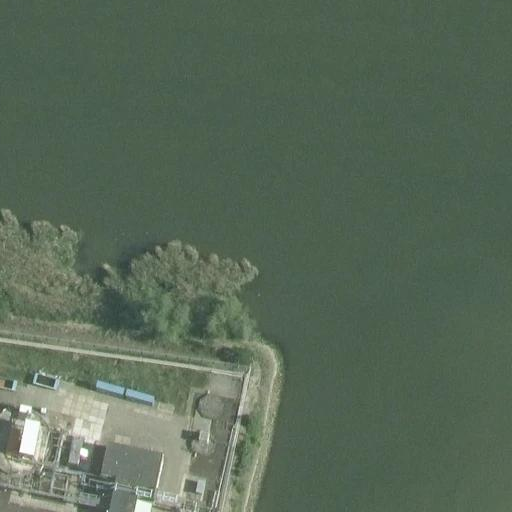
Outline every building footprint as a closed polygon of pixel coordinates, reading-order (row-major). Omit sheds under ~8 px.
[(218,415),(218,413),(218,411),(217,409),(216,408),(215,406),(214,405),(212,404),(210,403),(208,403),(206,403),(204,404),(202,405),(200,406),(199,408),(198,410),(198,412),(198,413),(198,415),(198,417),(199,419),(201,421),(202,422),(204,423),(206,424),(208,424),(210,423),(212,423),(214,422),(216,420),(217,419),(218,417),(218,415)] [(0,471),(2,473),(5,474),(7,475),(10,476),(13,477),(16,477),(19,477),(22,477),(25,477),(28,477),(30,476),(33,475),(36,473),(38,472),(41,470),(43,468),(45,466),(47,464),(48,461),(50,459),(51,456),(52,453),(53,451),(53,448),(54,445),(54,442),(53,439),(53,436),(52,433),(51,430),(50,428),(48,425),(46,423),(44,420),(42,418),(40,416),(38,415),(35,413),(32,412),(29,411),(26,410),(23,410),(20,409),(17,409),(14,410),(11,410),(9,411),(6,412),(3,414),(0,415),(0,471)] [(211,450),(211,449),(211,447),(210,445),(209,443),(208,442),(206,440),(204,439),(202,439),(200,439),(198,439),(196,440),(195,441),(193,442),(192,444),(191,446),(190,448),(190,449),(191,451),(191,453),(192,455),(194,456),(195,458),(197,459),(199,459),(201,459),(203,459),(205,458),(207,457),(208,456),(210,454),(210,452),(211,450)] [(94,460),(94,457),(94,454),(93,451),(91,448),(89,446),(87,444),(84,443),(81,442),(78,442),(74,442),(71,443),(69,445),(66,447),(64,449),(63,452),(62,455),(62,457),(63,461),(63,464),(65,467),(67,469),(70,471),(72,472),(75,473),(79,473),(82,473),(85,472),(88,470),(90,468),(92,466),(93,463),(94,460)] [(112,511),(151,511),(152,511),(137,508),(137,505),(153,509),(163,462),(107,450),(98,493),(116,496),(112,511)]
